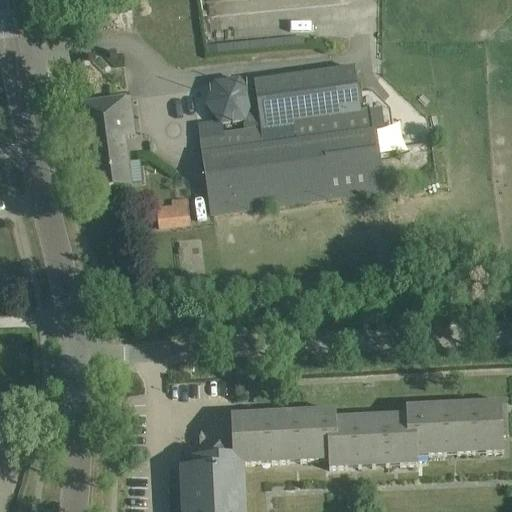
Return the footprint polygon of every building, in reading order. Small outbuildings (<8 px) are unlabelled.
[(304,46),(303,38),(207,47),(208,55),(304,46)] [(361,113),(355,70),(254,85),(258,115),(248,116),(246,123),(247,131),(260,129),(261,131),(200,140),(211,218),(383,194),(372,111),(361,113)] [(253,100),(239,81),(215,85),(206,107),(221,126),(245,123),(253,100)] [(135,136),(130,100),(83,106),(94,191),(112,189),(112,190),(114,189),(129,187),(123,138),(135,136)] [(190,227),(188,209),(156,212),(158,230),(190,227)] [(211,431),(204,439),(209,444),(210,460),(207,460),(207,469),(209,469),(210,476),(217,476),(216,469),(244,467),(244,468),(328,464),(329,472),(347,471),(347,466),(385,464),(385,470),(389,469),(389,464),(399,463),(399,469),(418,468),(417,454),(427,454),(428,459),(446,458),(446,453),(456,452),(456,458),(475,457),(475,451),(485,451),(485,456),(503,456),(503,438),(508,438),(506,405),(405,410),(406,418),(336,421),(336,413),(230,418),(231,425),(211,426),(211,431)] [(245,511),(244,468),(244,467),(216,469),(217,476),(210,476),(209,469),(207,469),(207,460),(210,460),(209,444),(204,439),(199,439),(201,469),(180,470),(181,511),(245,511)]
